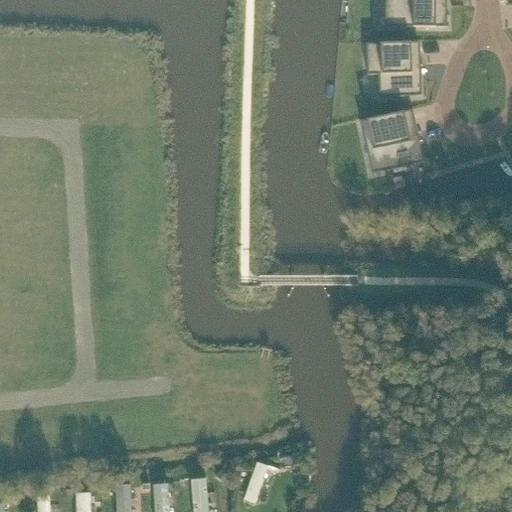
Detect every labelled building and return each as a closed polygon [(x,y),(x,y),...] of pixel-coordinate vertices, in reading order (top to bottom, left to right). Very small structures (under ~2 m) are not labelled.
[(385,0),(385,9),(393,9),(393,28),(447,28),(447,7),(436,7),(435,0),(385,0)] [(411,43),(366,45),(367,76),(379,76),(380,98),(421,97),(420,65),(411,66),(411,43)] [(404,112),(360,122),(372,175),(424,163),(417,133),(408,134),(404,112)] [(293,456),(280,458),(281,466),(294,464),(293,456)] [(264,463),(249,501),(261,506),(276,467),(264,463)] [(198,481),(199,511),(214,511),(214,480),(198,481)] [(92,483),(92,494),(103,493),(103,483),(92,483)] [(62,488),(63,497),(73,497),(72,487),(62,488)] [(130,491),(131,501),(139,501),(139,491),(130,491)] [(57,511),(57,497),(44,497),(44,511),(57,511)]
